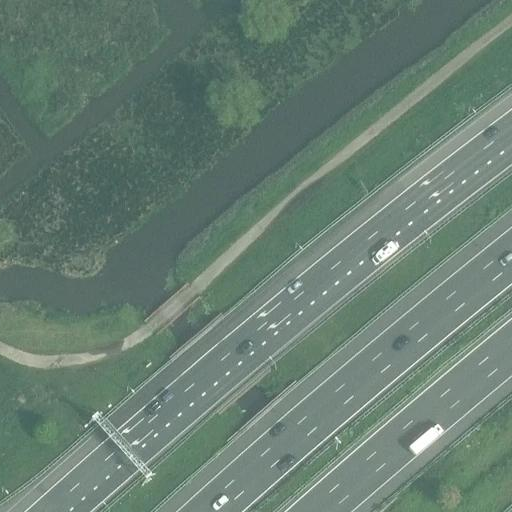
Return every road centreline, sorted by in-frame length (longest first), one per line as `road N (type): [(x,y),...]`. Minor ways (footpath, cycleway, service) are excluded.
road 1 (track): [(0,350),(61,362),(106,353),(150,329),(260,225),(511,21)]
road 2 (motorway): [(511,137),(255,340),(64,511)]
road 3 (motorway): [(511,257),(210,511)]
road 4 (motorway): [(322,511),(511,349)]
